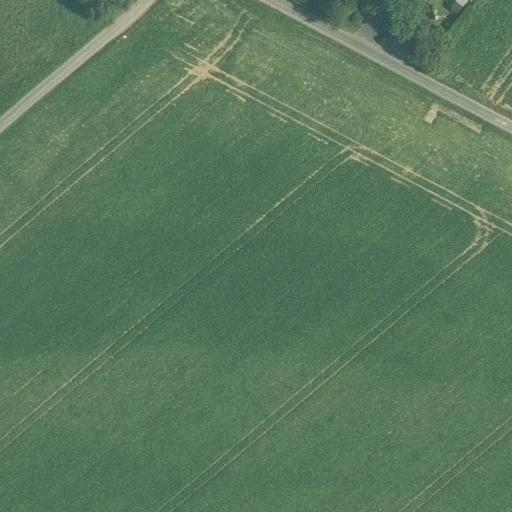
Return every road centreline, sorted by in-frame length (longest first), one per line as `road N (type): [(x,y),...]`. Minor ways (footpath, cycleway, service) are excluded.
road 1 (unclassified): [(273,0),(511,129)]
road 2 (track): [(0,126),(139,0)]
